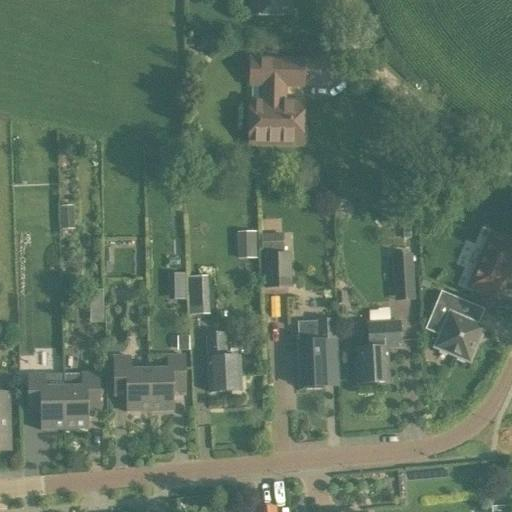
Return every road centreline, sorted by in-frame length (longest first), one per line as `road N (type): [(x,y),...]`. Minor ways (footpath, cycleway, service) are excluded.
road 1 (residential): [(1,492),(418,450),(464,431),(494,401),(511,358)]
road 2 (track): [(511,179),(379,64),(350,0)]
